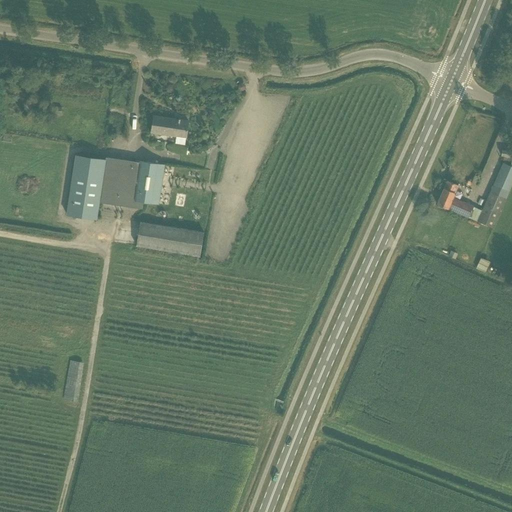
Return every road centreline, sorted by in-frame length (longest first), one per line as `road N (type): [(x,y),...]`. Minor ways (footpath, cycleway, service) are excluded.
road 1 (primary): [(267,511),(451,80)]
road 2 (unclassified): [(451,80),(381,54),(292,74),(0,29)]
road 3 (track): [(109,253),(57,511)]
road 4 (track): [(308,287),(109,253)]
